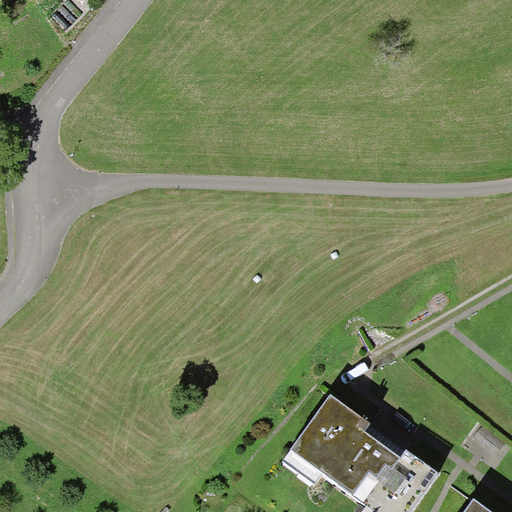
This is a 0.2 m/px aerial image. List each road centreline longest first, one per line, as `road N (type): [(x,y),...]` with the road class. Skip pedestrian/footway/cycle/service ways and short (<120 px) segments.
road 1 (residential): [(511,185),(32,188)]
road 2 (residential): [(32,188),(33,137),(45,104),(128,0)]
road 3 (residential): [(0,308),(32,258),(32,188)]
